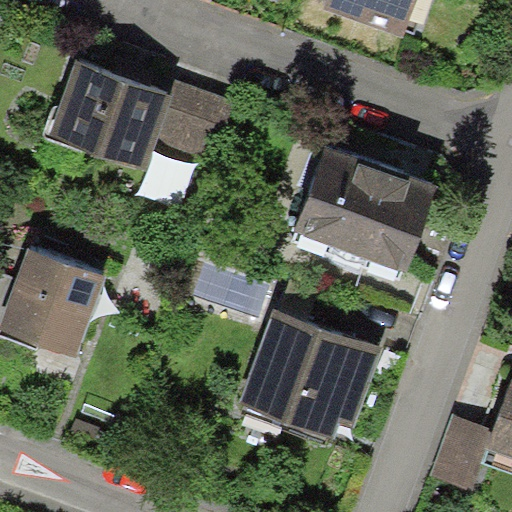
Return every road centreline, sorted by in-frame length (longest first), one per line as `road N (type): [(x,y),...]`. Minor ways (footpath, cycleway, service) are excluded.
road 1 (residential): [(118,0),(511,139)]
road 2 (residential): [(511,144),(377,511)]
road 3 (residential): [(149,511),(0,456)]
